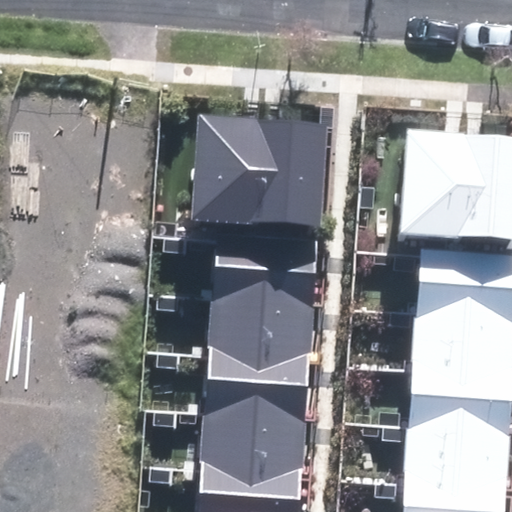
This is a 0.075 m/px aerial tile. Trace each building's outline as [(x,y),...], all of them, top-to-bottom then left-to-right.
[(252,223),(259,118),(198,114),(191,219),(252,223)] [(328,123),(259,118),(252,223),(320,228),(328,123)] [(457,235),(465,133),(407,129),(400,231),(457,235)] [(511,136),(465,133),(457,235),(511,239),(511,136)] [(112,223),(34,219),(32,253),(0,251),(0,400),(103,405),(112,223)] [(318,239),(217,232),(212,299),(313,307),(318,239)] [(511,254),(420,249),(416,317),(511,323),(511,254)] [(313,307),(212,299),(208,345),(310,352),(313,307)] [(511,323),(416,317),(412,370),(511,377),(511,323)] [(310,352),(208,345),(203,414),(306,421),(310,352)] [(511,377),(412,370),(408,429),(510,435),(511,405),(511,377)] [(306,421),(203,414),(200,462),(303,467),(306,421)] [(510,435),(408,429),(404,485),(506,492),(510,435)] [(300,511),(303,467),(200,462),(197,511),(300,511)] [(404,485),(402,511),(504,511),(506,492),(404,485)]
